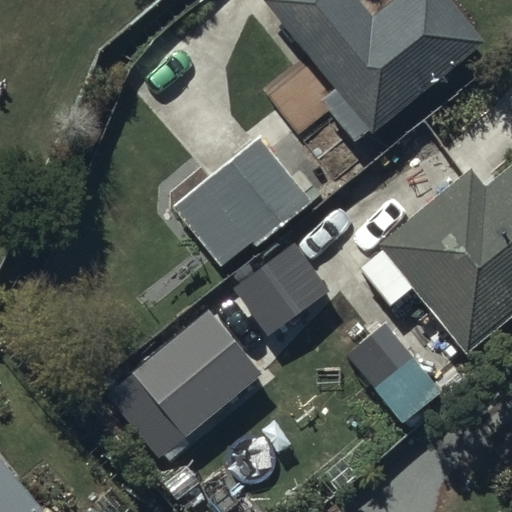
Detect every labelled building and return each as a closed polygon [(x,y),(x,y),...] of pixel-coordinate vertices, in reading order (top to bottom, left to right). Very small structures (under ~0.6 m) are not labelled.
[(264,10),(256,16),(295,67),(305,60),(331,94),(317,104),(354,151),(479,49),(441,0),(396,0),(368,22),(349,0),(265,0),(260,5),(264,10)] [(265,153),(257,142),(171,209),(218,270),(250,245),(256,251),(312,205),(309,202),(331,184),(291,133),(265,153)] [(453,344),(463,356),(511,316),(511,165),(479,192),(465,175),(377,248),(381,253),(357,272),(387,309),(410,291),(425,309),(407,323),(436,358),(453,344)] [(257,379),(207,317),(130,378),(181,441),(257,379)] [(441,394),(413,360),(373,393),(400,427),(441,394)] [(0,511),(37,511),(11,478),(16,474),(0,453),(0,511)]
